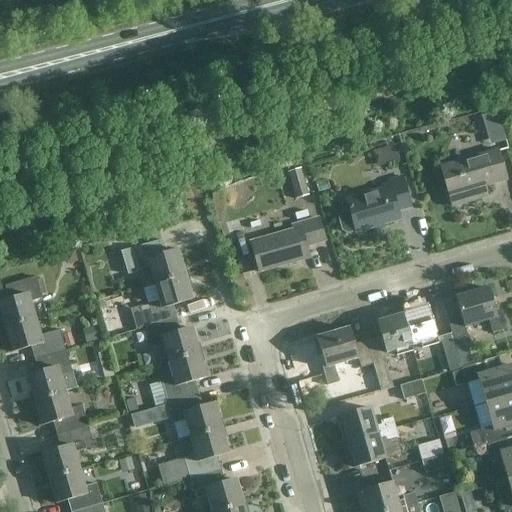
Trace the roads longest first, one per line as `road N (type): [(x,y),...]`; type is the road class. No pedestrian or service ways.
road 1 (residential): [(313,511),(268,359),(271,332),(287,316),(511,252)]
road 2 (secondary): [(0,74),(278,0)]
